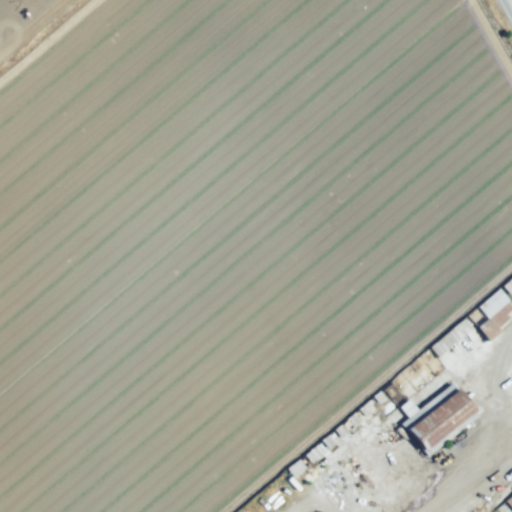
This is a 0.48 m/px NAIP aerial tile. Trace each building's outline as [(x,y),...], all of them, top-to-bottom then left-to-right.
[(500,287),(511,276),(511,297),(510,299),(500,287)] [(471,316),(499,291),(511,306),(511,310),(487,333),(471,316)] [(287,480),(279,470),(458,320),(467,329),(287,480)] [(450,384),(478,418),(430,458),(401,424),(450,384)] [(511,490),(501,498),(511,511),(511,490)]
